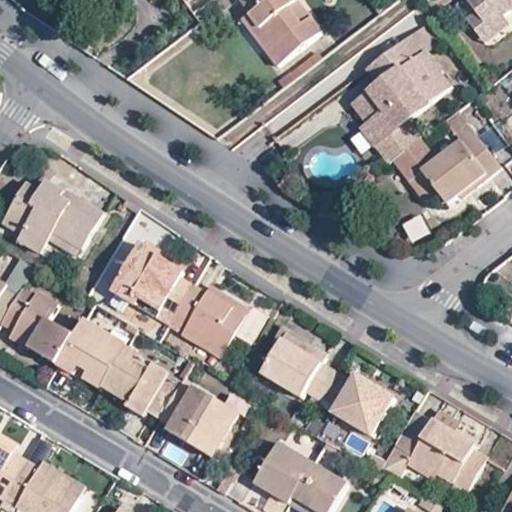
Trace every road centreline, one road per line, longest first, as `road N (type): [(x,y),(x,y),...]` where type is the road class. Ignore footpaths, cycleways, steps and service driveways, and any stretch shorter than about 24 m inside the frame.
road 1 (tertiary): [(36,81),(415,328)]
road 2 (residential): [(0,383),(213,511)]
road 3 (residential): [(511,230),(454,276),(415,328)]
